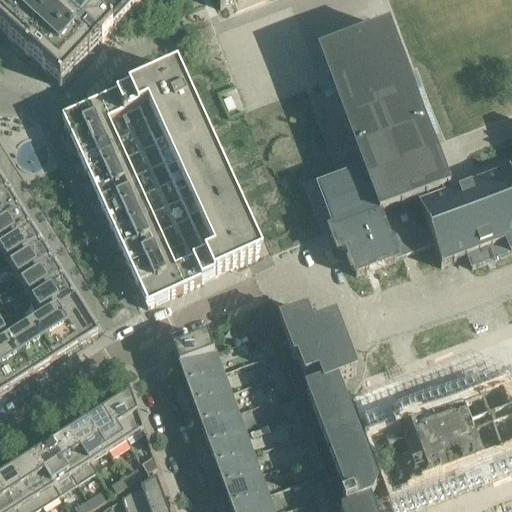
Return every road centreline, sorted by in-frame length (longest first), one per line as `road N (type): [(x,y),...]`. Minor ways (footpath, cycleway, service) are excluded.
road 1 (unclassified): [(311,264),(245,73),(217,29),(292,0)]
road 2 (unclassified): [(511,276),(350,336),(311,264)]
road 3 (residential): [(202,511),(136,345)]
road 4 (residential): [(136,345),(0,431)]
